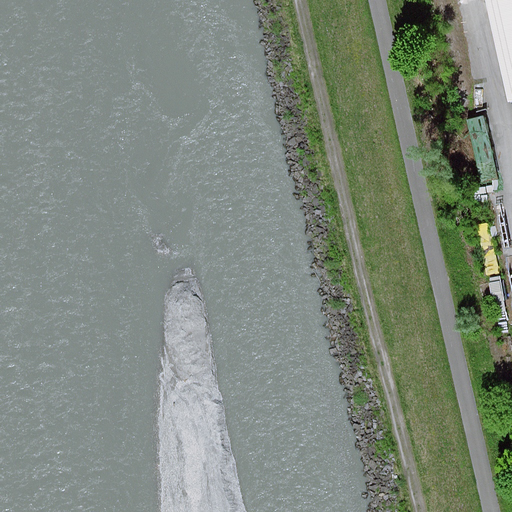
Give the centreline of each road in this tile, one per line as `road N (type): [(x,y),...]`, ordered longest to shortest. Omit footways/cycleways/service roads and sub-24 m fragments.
road 1 (track): [(416,511),(299,0)]
road 2 (track): [(377,0),(493,511)]
